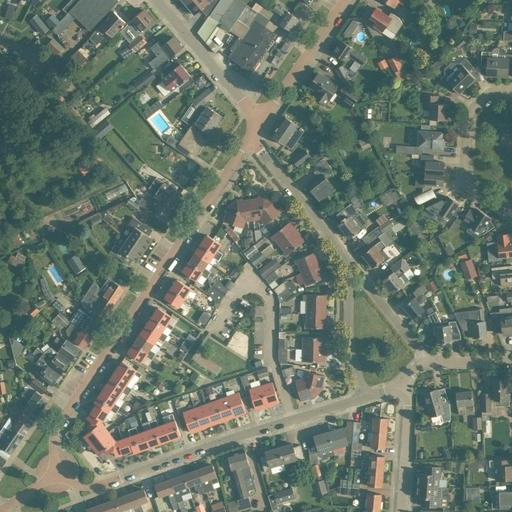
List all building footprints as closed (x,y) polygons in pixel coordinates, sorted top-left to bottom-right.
[(79,0),(73,7),(70,11),(90,31),(112,8),(119,0),(118,0),(79,0)] [(203,8),(208,14),(218,0),(193,0),(187,6),(189,7),(188,8),(192,14),(193,13),(195,15),(203,8)] [(241,0),(220,0),(210,15),(222,24),(242,38),(241,39),(229,56),(243,66),(242,67),(251,73),(277,35),(265,26),(270,19),(259,12),(259,13),(252,8),(246,4),(247,4),(241,0)] [(429,7),(425,3),(423,0),(419,0),(416,2),(420,7),(424,12),(426,15),(432,10),(429,7)] [(259,12),(262,9),(263,7),(256,2),(252,8),(259,13),(259,12)] [(299,19),(291,13),(277,4),(273,10),(283,16),(279,22),(283,25),(291,31),(299,19)] [(382,32),(385,27),(396,34),(403,24),(399,18),(391,12),(388,16),(376,8),(375,10),(374,9),(370,14),(372,15),(370,17),(376,21),(374,25),(374,27),(382,32)] [(39,41),(51,30),(36,10),(23,20),(39,41)] [(144,10),(136,16),(127,24),(128,25),(126,27),(135,38),(143,32),(142,30),(153,20),(144,10)] [(112,37),(123,25),(126,22),(114,11),(94,33),(101,40),(108,33),(112,37)] [(54,27),(60,21),(53,14),(47,20),(54,27)] [(353,19),(350,24),(355,28),(359,23),(353,19)] [(431,36),(422,21),(415,25),(424,40),(431,36)] [(511,29),(510,29),(504,31),(503,40),(511,40),(511,29)] [(129,46),(135,52),(147,42),(142,35),(129,46)] [(174,37),(166,43),(162,46),(162,47),(157,51),(160,54),(150,62),(155,69),(182,48),(174,37)] [(455,43),(460,48),(466,42),(461,37),(455,43)] [(53,38),(47,45),(58,55),(65,47),(53,38)] [(366,58),(349,46),(341,40),(333,52),(341,58),(346,61),(349,55),(362,64),(366,58)] [(438,44),(436,45),(430,49),(434,56),(442,51),(438,44)] [(486,75),(497,76),(498,58),(499,47),(496,47),(492,50),(492,52),(482,51),(482,55),(481,65),(487,65),(486,75)] [(509,66),(511,66),(511,54),(506,54),(506,51),(504,48),(499,47),(498,58),(497,76),(508,77),(509,66)] [(71,56),(76,61),(83,54),(78,49),(71,56)] [(403,67),(397,55),(387,60),(394,72),(395,72),(400,82),(407,78),(402,68),(403,67)] [(464,58),(459,63),(458,62),(451,62),(448,65),(455,73),(468,86),(476,78),(469,71),(473,67),(466,59),(464,58)] [(378,62),(382,70),(389,66),(385,59),(378,62)] [(181,64),(173,70),(170,72),(171,73),(162,80),(172,91),(190,75),(181,64)] [(343,65),(336,69),(343,83),(350,79),(343,65)] [(459,94),(468,86),(455,73),(448,65),(444,68),(445,73),(445,74),(441,78),(442,79),(434,86),(439,89),(443,85),(448,90),(452,86),(459,94)] [(124,74),(130,82),(138,77),(132,69),(124,74)] [(156,77),(151,70),(140,79),(145,85),(156,77)] [(319,73),(309,86),(318,92),(314,98),(324,105),(328,99),(329,100),(338,86),(319,73)] [(195,81),(199,86),(204,82),(200,77),(195,81)] [(345,84),(338,94),(338,95),(340,92),(355,103),(353,105),(354,105),(361,95),(345,84)] [(31,97),(31,96),(35,90),(30,88),(26,95),(30,97),(31,97)] [(192,102),(197,108),(190,119),(194,122),(210,133),(221,116),(208,107),(207,107),(203,104),(214,94),(209,88),(202,94),(194,101),(192,102)] [(401,92),(401,91),(395,94),(398,100),(404,97),(403,96),(401,92)] [(429,119),(437,119),(447,120),(448,104),(438,103),(439,95),(423,94),(422,107),(430,107),(429,119)] [(159,99),(143,112),(147,118),(164,106),(159,99)] [(74,107),(67,114),(87,135),(95,128),(91,123),(90,125),(74,107)] [(285,117),(272,136),(285,145),(298,125),(285,117)] [(161,139),(147,121),(140,126),(154,144),(161,139)] [(181,142),(175,138),(170,135),(166,141),(171,145),(179,150),(187,156),(190,151),(196,155),(211,133),(210,133),(194,122),(181,142)] [(432,149),(433,149),(443,150),(444,139),(446,139),(446,132),(436,131),(437,125),(430,125),(422,124),(421,130),(418,130),(417,146),(426,147),(432,147),(432,149)] [(95,143),(104,135),(97,127),(88,136),(95,143)] [(412,154),(413,154),(413,146),(397,145),(396,153),(412,154)] [(311,156),(305,149),(292,159),(298,167),(311,156)] [(93,151),(77,166),(85,175),(102,160),(93,151)] [(322,156),(319,152),(313,157),(316,161),(322,156)] [(424,155),(422,154),(421,154),(420,165),(425,166),(425,173),(444,174),(445,162),(434,161),(434,155),(424,155)] [(332,168),(327,163),(328,162),(323,157),(315,164),(318,168),(314,172),(318,178),(308,186),(320,201),(328,195),(326,192),(333,187),(327,179),(331,176),(328,171),(332,168)] [(425,184),(425,188),(432,189),(432,185),(443,185),(444,174),(425,173),(425,184)] [(152,184),(149,188),(175,205),(182,194),(174,189),(170,186),(156,177),(152,184)] [(149,188),(146,193),(152,197),(149,202),(144,197),(140,200),(137,198),(136,199),(140,204),(150,216),(155,208),(167,217),(175,205),(149,188)] [(396,200),(392,192),(391,190),(381,196),(386,206),(397,201),(396,200)] [(397,190),(392,192),(396,200),(401,198),(397,190)] [(46,193),(36,198),(41,206),(51,201),(46,193)] [(357,195),(351,201),(357,208),(363,202),(357,195)] [(439,201),(436,196),(424,201),(427,207),(437,214),(434,219),(444,225),(453,211),(459,203),(448,196),(443,205),(439,203),(439,201)] [(263,197),(250,199),(253,220),(260,218),(268,199),(263,197)] [(136,211),(143,215),(146,211),(139,207),(140,205),(130,198),(126,204),(136,210),(136,211)] [(402,198),(398,203),(406,210),(410,206),(402,198)] [(246,221),(253,220),(250,199),(237,201),(233,205),(246,221)] [(265,224),(274,218),(281,212),(273,201),(268,199),(260,218),(265,224)] [(224,220),(235,225),(234,230),(241,232),(246,221),(233,205),(228,208),(224,220)] [(367,221),(370,219),(360,206),(357,208),(367,221)] [(103,218),(104,218),(109,215),(110,215),(107,209),(100,211),(103,218)] [(477,214),(469,209),(468,212),(464,218),(463,220),(467,223),(470,225),(471,225),(483,233),(495,226),(490,219),(491,218),(479,210),(477,214)] [(348,217),(343,211),(338,215),(343,221),(339,224),(349,237),(359,230),(349,216),(348,217)] [(90,217),(94,225),(102,221),(98,213),(90,217)] [(134,228),(128,238),(145,250),(153,238),(139,229),(143,223),(134,217),(129,224),(134,228)] [(389,218),(388,219),(380,225),(381,225),(385,231),(392,227),(394,225),(390,219),(389,218)] [(426,228),(415,220),(410,227),(413,234),(425,230),(426,228)] [(282,228),(272,235),(271,237),(273,240),(275,239),(280,245),(297,231),(290,222),(282,228)] [(80,235),(78,232),(75,225),(74,224),(64,230),(69,240),(80,235)] [(385,231),(381,225),(364,238),(368,244),(378,236),(385,231)] [(390,257),(383,249),(399,237),(395,232),(392,227),(385,231),(378,236),(381,241),(374,246),(374,245),(363,254),(373,267),(380,261),(382,263),(382,264),(390,258),(390,257)] [(221,228),(220,229),(216,235),(220,238),(222,240),(227,233),(221,228)] [(305,241),(297,231),(280,245),(284,251),(283,252),(286,256),(297,247),(305,241)] [(506,257),(507,256),(511,255),(511,241),(510,242),(510,241),(510,233),(500,235),(497,235),(498,241),(499,248),(492,248),(490,251),(491,258),(493,260),(501,259),(503,257),(506,257)] [(17,234),(11,237),(16,247),(22,244),(17,234)] [(221,244),(219,243),(213,239),(207,235),(201,244),(221,257),(223,254),(217,250),(221,244)] [(124,252),(128,255),(137,262),(145,250),(128,238),(121,248),(115,244),(110,252),(120,258),(124,252)] [(201,244),(195,253),(209,262),(213,256),(219,260),(221,257),(201,244)] [(245,253),(250,259),(254,265),(275,249),(271,244),(261,252),(260,251),(254,245),(245,253)] [(314,252),(296,260),(294,260),(296,264),(298,263),(302,272),(319,265),(314,252)] [(25,260),(12,253),(8,260),(21,268),(25,260)] [(195,253),(189,262),(209,275),(211,271),(206,267),(209,262),(195,253)] [(77,254),(67,260),(76,274),(86,268),(77,254)] [(104,254),(99,258),(104,265),(109,261),(104,254)] [(383,280),(393,293),(404,284),(404,283),(409,279),(404,273),(410,268),(402,258),(390,267),(394,272),(383,280)] [(471,258),(468,259),(460,262),(467,279),(477,275),(471,258)] [(270,261),(259,270),(261,274),(265,278),(276,269),(270,261)] [(207,278),(209,275),(189,262),(183,271),(191,276),(197,280),(202,284),(207,278)] [(324,277),(319,265),(302,272),(302,273),(296,275),(299,284),(304,282),(305,286),(324,277)] [(502,286),(510,285),(511,284),(511,265),(491,267),(493,278),(501,278),(502,286)] [(235,268),(231,274),(236,277),(240,271),(235,268)] [(265,278),(269,284),(275,280),(279,276),(275,271),(265,278)] [(104,295),(103,296),(115,303),(125,288),(116,283),(108,277),(102,286),(100,289),(104,295)] [(283,282),(279,285),(274,289),(278,294),(280,302),(286,300),(284,298),(291,293),(298,287),(292,280),(289,282),(286,278),(283,281),(283,282)] [(177,279),(172,288),(191,301),(193,298),(187,294),(191,288),(186,284),(177,279)] [(229,279),(225,285),(230,289),(234,283),(229,279)] [(269,284),(274,289),(279,285),(275,280),(269,284)] [(434,280),(426,284),(430,292),(438,288),(434,280)] [(215,281),(211,287),(207,293),(220,302),(229,290),(215,281)] [(414,297),(411,300),(404,306),(413,318),(424,310),(420,304),(426,299),(423,295),(428,291),(423,284),(413,292),(416,296),(414,298),(414,297)] [(91,294),(94,296),(88,304),(84,307),(87,312),(91,314),(90,316),(93,318),(101,323),(102,322),(115,303),(103,296),(104,295),(100,289),(97,285),(91,294)] [(52,295),(49,288),(43,291),(46,298),(52,295)] [(191,301),(172,288),(166,297),(174,303),(179,306),(183,300),(189,304),(191,301)] [(326,295),(307,294),(304,294),(303,300),(307,300),(307,311),(326,311),(326,295)] [(58,297),(53,303),(69,318),(74,312),(58,297)] [(12,310),(15,311),(18,310),(20,306),(18,303),(16,302),(13,303),(11,307),(12,310)] [(28,310),(34,316),(40,310),(34,305),(28,310)] [(172,317),(167,313),(158,307),(152,316),(166,326),(172,330),(174,326),(169,322),(172,317)] [(503,334),(505,334),(511,333),(511,307),(499,308),(500,311),(490,313),(496,330),(497,330),(503,329),(503,331),(503,334)] [(25,308),(6,317),(7,321),(16,317),(20,325),(31,320),(25,308)] [(487,336),(486,331),(485,320),(484,320),(483,308),(477,309),(478,321),(470,322),(469,317),(467,314),(464,314),(455,315),(463,330),(467,330),(468,337),(474,336),(474,338),(487,336)] [(68,319),(60,311),(51,321),(61,330),(65,326),(65,327),(70,321),(68,319)] [(198,320),(205,323),(210,314),(204,311),(198,320)] [(307,311),(307,323),(304,323),(304,327),(326,328),(326,311),(307,311)] [(443,325),(436,311),(428,315),(434,326),(435,335),(437,334),(438,342),(452,340),(451,330),(450,324),(443,325)] [(80,320),(76,324),(74,322),(76,325),(93,336),(101,323),(93,318),(90,316),(89,315),(84,323),(80,320)] [(152,316),(146,325),(166,338),(168,335),(162,331),(166,326),(152,316)] [(76,325),(74,322),(72,321),(66,329),(67,334),(75,339),(74,340),(77,342),(85,347),(93,336),(76,325)] [(164,341),(166,338),(146,325),(140,334),(154,344),(158,337),(164,341)] [(185,339),(192,344),(196,338),(189,333),(185,339)] [(134,343),(154,356),(157,352),(151,348),(154,344),(140,334),(134,343)] [(80,349),(71,343),(67,339),(64,343),(57,337),(53,343),(60,348),(59,350),(63,354),(72,360),(80,349)] [(303,337),(303,349),(325,349),(325,337),(303,337)] [(17,356),(23,345),(14,340),(8,351),(17,356)] [(180,347),(187,352),(191,345),(185,340),(180,347)] [(146,356),(150,358),(144,368),(157,377),(159,374),(153,370),(159,360),(154,356),(134,343),(128,352),(142,362),(146,356)] [(43,352),(39,357),(61,374),(69,363),(61,357),(57,354),(58,353),(51,347),(44,352),(43,352)] [(325,361),(325,349),(303,349),(303,361),(325,361)] [(41,376),(45,379),(53,385),(61,374),(39,357),(35,363),(39,366),(36,371),(41,375),(41,376)] [(137,370),(131,366),(123,361),(116,370),(130,379),(134,373),(140,377),(142,374),(136,370),(137,370)] [(284,376),(295,373),(293,366),(282,369),(284,376)] [(267,367),(257,371),(259,377),(269,374),(267,367)] [(111,379),(130,392),(135,395),(137,392),(127,385),(130,379),(116,370),(111,379)] [(205,377),(195,370),(189,379),(200,385),(205,377)] [(303,378),(318,392),(322,388),(325,375),(304,371),(303,378)] [(240,376),(244,386),(250,385),(247,374),(240,376)] [(31,382),(43,392),(47,388),(32,376),(29,379),(30,381),(31,382)] [(318,392),(303,378),(295,380),(301,400),(314,396),(318,392)] [(128,395),(130,392),(111,379),(105,387),(119,397),(122,391),(128,395)] [(158,379),(155,383),(162,388),(165,384),(158,379)] [(482,393),(482,411),(482,415),(496,414),(495,406),(510,405),(509,379),(494,380),(494,395),(490,395),(490,393),(482,393)] [(261,386),(267,406),(279,402),(273,382),(261,386)] [(256,409),(267,406),(261,386),(250,389),(253,400),(256,409)] [(99,396),(118,409),(124,413),(127,410),(121,406),(124,401),(118,397),(119,397),(105,387),(99,396)] [(431,416),(441,413),(443,422),(451,420),(450,411),(450,400),(441,402),(437,389),(424,393),(431,416)] [(474,412),(473,400),(472,390),(456,392),(457,402),(459,414),(474,412)] [(37,391),(25,409),(37,417),(49,399),(37,391)] [(239,392),(228,396),(235,416),(246,412),(239,392)] [(111,420),(116,412),(116,413),(118,409),(99,396),(93,405),(107,414),(105,416),(111,420)] [(224,420),(235,416),(228,396),(217,400),(224,420)] [(213,424),(224,420),(217,400),(205,404),(213,424)] [(202,428),(213,424),(205,404),(194,408),(202,428)] [(87,427),(90,431),(103,423),(103,420),(105,416),(107,414),(93,405),(91,407),(93,409),(87,418),(91,421),(91,424),(87,427)] [(161,443),(171,439),(165,423),(159,426),(152,405),(148,407),(149,411),(161,443)] [(183,412),(187,423),(190,432),(202,428),(194,408),(183,412)] [(25,435),(37,417),(25,409),(12,426),(25,435)] [(161,443),(149,411),(148,411),(146,412),(151,428),(145,430),(151,446),(161,443)] [(171,421),(165,423),(171,439),(181,435),(178,426),(175,420),(173,413),(169,414),(171,421)] [(135,415),(130,417),(129,418),(132,427),(139,425),(135,415)] [(370,416),(368,431),(372,432),(373,432),(387,433),(388,418),(370,416)] [(482,429),(481,416),(472,417),(473,429),(482,429)] [(329,432),(334,448),(344,445),(348,443),(352,442),(353,432),(354,421),(347,421),(347,432),(344,432),(343,427),(329,432)] [(421,425),(422,431),(426,430),(433,428),(431,421),(424,423),(424,424),(421,425)] [(109,431),(103,423),(90,431),(84,435),(87,438),(84,440),(90,446),(109,431)] [(141,450),(151,446),(145,430),(143,424),(142,424),(144,431),(139,433),(136,426),(133,427),(141,450)] [(12,426),(10,429),(5,426),(0,432),(0,437),(3,439),(0,443),(0,445),(12,453),(25,435),(12,426)] [(131,453),(141,450),(133,427),(129,429),(132,436),(125,438),(131,453)] [(99,454),(105,450),(115,439),(109,431),(90,446),(95,453),(97,452),(99,454)] [(334,448),(329,432),(314,436),(321,459),(335,455),(335,452),(334,448)] [(373,432),(372,432),(371,442),(365,441),(365,446),(375,447),(385,448),(387,433),(373,432)] [(115,439),(105,450),(108,453),(112,451),(115,452),(116,456),(127,452),(128,455),(131,453),(125,438),(118,440),(115,439)] [(279,447),(284,463),(286,469),(299,465),(298,462),(305,459),(303,454),(300,445),(293,447),(292,443),(279,447)] [(260,457),(263,466),(265,472),(272,469),(271,467),(284,463),(279,447),(266,451),(267,455),(260,457)] [(361,450),(351,449),(351,456),(361,457),(361,450)] [(228,455),(240,498),(237,499),(240,510),(252,507),(249,496),(244,478),(253,476),(245,450),(228,455)] [(320,464),(316,452),(309,454),(310,466),(320,464)] [(364,455),(363,459),(363,469),(383,471),(385,456),(371,455),(364,455)] [(489,459),(489,469),(495,468),(495,479),(511,479),(511,464),(509,465),(509,459),(489,459)] [(467,469),(476,471),(478,463),(469,461),(468,466),(467,469)] [(213,464),(198,469),(202,481),(206,492),(215,489),(213,484),(219,482),(217,476),(213,464)] [(417,485),(439,486),(439,479),(443,479),(444,467),(424,465),(424,473),(418,473),(417,485)] [(188,486),(194,484),(196,490),(198,490),(200,495),(206,492),(202,481),(198,469),(184,474),(188,486)] [(383,471),(363,469),(361,484),(382,486),(383,471)] [(184,474),(170,480),(174,491),(180,508),(186,505),(182,495),(190,492),(188,486),(184,474)] [(319,480),(322,491),(327,490),(323,479),(319,480)] [(174,510),(180,508),(174,491),(170,480),(155,485),(160,496),(161,496),(168,493),(174,510)] [(422,497),(421,505),(441,507),(442,486),(439,486),(417,485),(416,497),(422,497)] [(277,504),(295,498),(292,487),(273,493),(277,504)] [(359,495),(359,488),(348,487),(348,494),(359,495)] [(130,494),(136,511),(143,511),(140,502),(148,500),(144,489),(130,494)] [(510,504),(511,503),(511,490),(499,491),(500,508),(510,508),(510,504)] [(362,492),(361,498),(360,507),(380,509),(381,494),(369,493),(362,492)] [(136,511),(130,494),(116,499),(120,511),(136,511)] [(120,511),(116,499),(101,504),(104,511),(120,511)]
